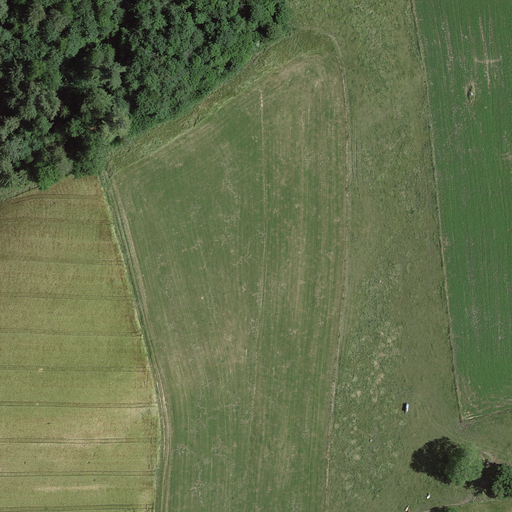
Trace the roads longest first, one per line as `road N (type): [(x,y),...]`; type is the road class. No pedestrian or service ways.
road 1 (track): [(73,135),(95,151),(151,348),(167,427),(162,511)]
road 2 (track): [(95,151),(131,0)]
road 3 (track): [(73,135),(0,30)]
